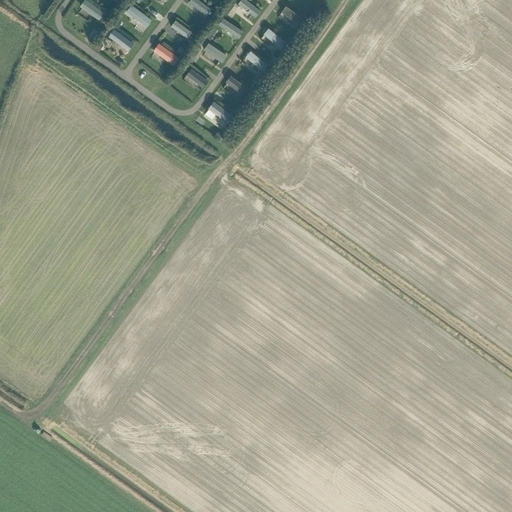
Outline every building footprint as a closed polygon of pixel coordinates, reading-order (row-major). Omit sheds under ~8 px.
[(86,0),(83,0),(79,6),(98,20),(103,13),(86,0)] [(199,0),(190,0),(188,3),(207,17),(212,10),(199,0)] [(246,0),(239,0),(237,4),(256,18),(261,11),(246,0)] [(131,4),(126,12),(145,26),(150,19),(131,4)] [(286,6),(281,13),(297,24),(302,18),(286,6)] [(174,19),(169,26),(188,40),(193,33),(174,19)] [(224,19),(219,26),(238,40),(243,33),(224,19)] [(268,28),(263,35),(282,49),(287,42),(268,28)] [(113,29),(108,36),(127,50),(132,43),(113,29)] [(209,42),(204,49),(223,63),(228,56),(209,42)] [(159,43),(154,50),(173,64),(178,57),(159,43)] [(250,51),(245,58),(264,72),(269,65),(250,51)] [(191,68),(186,75),(203,88),(208,81),(191,68)] [(230,76),(225,83),(244,97),(249,90),(230,76)] [(214,102),(209,109),(228,123),(233,116),(214,102)]
